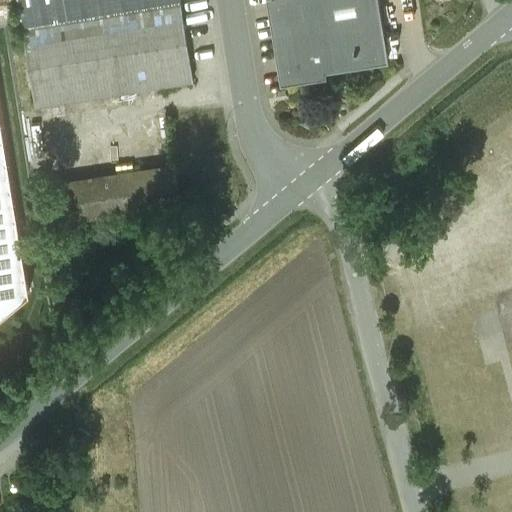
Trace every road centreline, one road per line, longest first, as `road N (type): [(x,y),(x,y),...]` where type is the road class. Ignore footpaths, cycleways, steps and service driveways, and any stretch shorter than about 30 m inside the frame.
road 1 (tertiary): [(0,438),(301,190)]
road 2 (unclassified): [(301,190),(321,204),(355,262),(418,511)]
road 3 (tertiary): [(301,190),(511,15)]
road 4 (unclassified): [(229,0),(251,121),(263,149),(301,190)]
road 5 (unknown): [(350,252),(511,192)]
